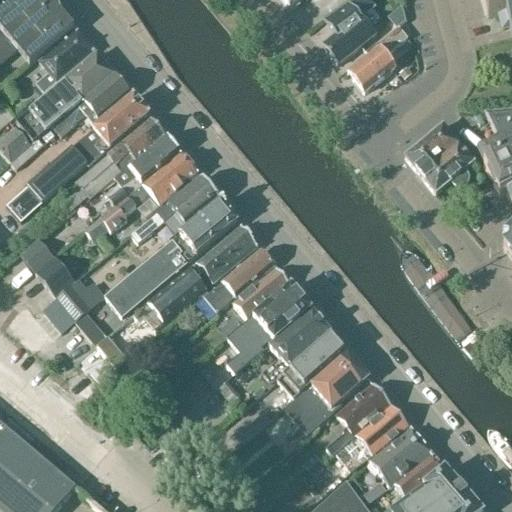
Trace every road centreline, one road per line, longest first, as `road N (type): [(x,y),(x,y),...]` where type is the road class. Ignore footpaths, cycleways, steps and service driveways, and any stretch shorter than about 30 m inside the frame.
road 1 (residential): [(508,511),(77,0)]
road 2 (residential): [(511,306),(374,149)]
road 3 (residential): [(247,0),(374,149)]
road 4 (residential): [(374,149),(452,79),(438,0)]
